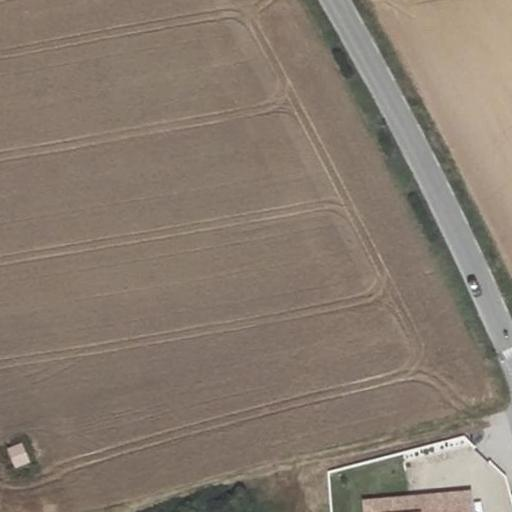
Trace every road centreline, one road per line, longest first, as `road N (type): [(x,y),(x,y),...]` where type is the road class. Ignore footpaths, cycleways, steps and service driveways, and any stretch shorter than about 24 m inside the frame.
road 1 (track): [(130,511),(259,470),(511,412)]
road 2 (unclassified): [(334,0),(401,116),(511,351)]
